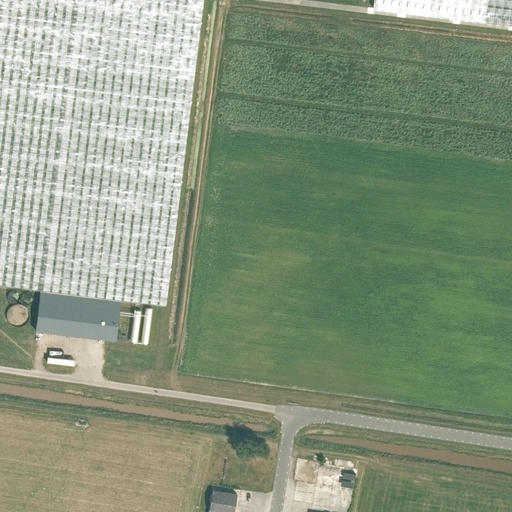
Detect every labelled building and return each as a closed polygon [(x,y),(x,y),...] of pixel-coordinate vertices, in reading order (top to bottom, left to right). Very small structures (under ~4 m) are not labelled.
[(166,306),(203,0),(0,0),(0,285),(40,290),(35,330),(108,339),(116,340),(121,300),(166,306)] [(511,0),(374,0),(374,9),(511,25),(511,0)] [(12,303),(13,303),(14,303),(16,303),(17,302),(18,301),(19,301),(19,300),(19,299),(20,298),(20,296),(19,295),(19,294),(19,293),(18,293),(17,292),(16,291),(15,291),(14,291),(13,291),(12,291),(11,291),(10,292),(9,292),(9,293),(8,294),(7,295),(7,296),(7,297),(7,298),(7,299),(8,300),(8,301),(9,301),(9,302),(10,302),(11,303),(12,303)] [(26,304),(27,304),(28,304),(29,304),(30,303),(31,303),(31,302),(32,302),(32,301),(33,300),(33,299),(33,298),(33,297),(33,296),(32,295),(32,294),(31,293),(30,293),(29,292),(28,292),(27,292),(26,292),(25,292),(24,292),(23,293),(22,294),(21,295),(21,296),(21,297),(21,299),(21,300),(21,301),(22,302),(23,303),(24,303),(25,304),(26,304)] [(15,326),(17,327),(19,327),(20,327),(21,326),(23,326),(24,325),(25,324),(26,323),(27,322),(28,321),(28,320),(29,319),(29,318),(29,317),(29,316),(29,315),(29,314),(29,313),(29,312),(29,311),(28,310),(27,309),(27,308),(26,307),(25,307),(24,306),(24,305),(23,305),(22,305),(21,304),(19,304),(18,304),(17,304),(16,304),(15,304),(13,305),(12,305),(11,306),(11,307),(10,307),(9,308),(9,309),(8,310),(7,311),(7,312),(7,313),(7,314),(7,315),(7,316),(7,317),(7,318),(7,319),(8,320),(8,321),(9,322),(9,323),(10,323),(11,325),(13,326),(14,326),(15,326)] [(301,461),(300,476),(315,477),(317,462),(301,461)] [(234,511),(237,494),(212,490),(209,508),(208,511),(234,511)]
